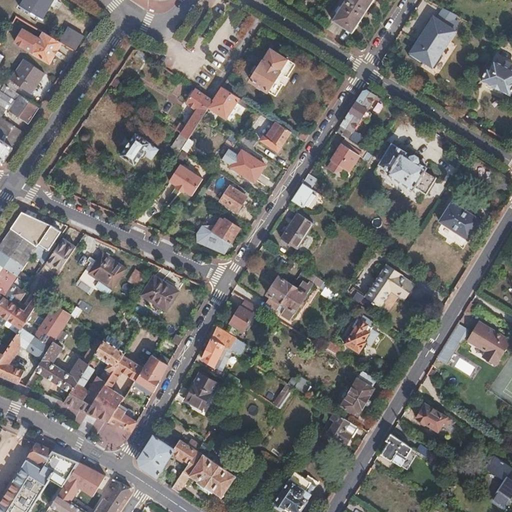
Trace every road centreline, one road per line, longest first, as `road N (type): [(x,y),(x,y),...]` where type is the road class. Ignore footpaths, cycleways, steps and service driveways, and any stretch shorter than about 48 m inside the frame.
road 1 (secondary): [(331,511),(511,216)]
road 2 (residential): [(227,284),(364,70)]
road 3 (residential): [(12,185),(227,284)]
road 4 (residential): [(119,468),(227,284)]
road 5 (residential): [(132,13),(12,185)]
road 6 (residential): [(511,160),(364,70)]
road 7 (secondary): [(0,406),(119,468)]
road 8 (residential): [(364,70),(251,0)]
